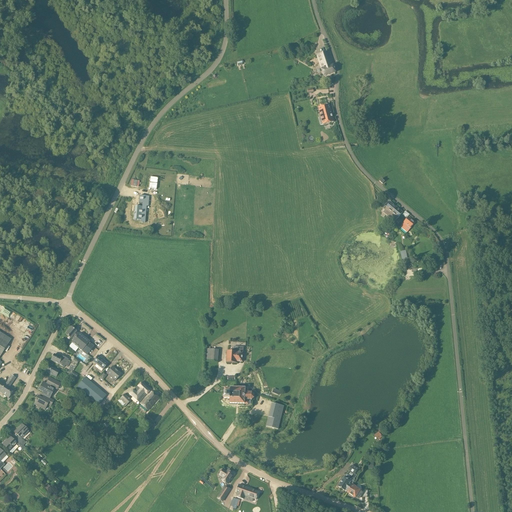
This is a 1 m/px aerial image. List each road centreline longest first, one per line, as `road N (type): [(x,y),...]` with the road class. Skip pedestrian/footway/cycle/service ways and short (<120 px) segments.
road 1 (unclassified): [(313,0),(336,64),(337,115),(358,165),(446,248),(472,511)]
road 2 (tertiary): [(361,511),(239,461),(145,367),(67,305)]
road 3 (unclassified): [(67,305),(143,139),(217,61),(225,0)]
road 4 (unknown): [(189,414),(84,511)]
road 5 (unclassified): [(0,424),(67,305)]
